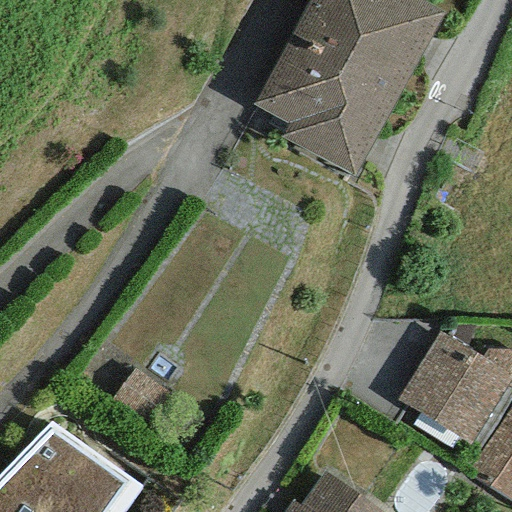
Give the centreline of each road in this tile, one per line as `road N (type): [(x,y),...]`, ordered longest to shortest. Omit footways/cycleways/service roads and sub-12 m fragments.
road 1 (residential): [(479,0),(348,328),(251,511)]
road 2 (track): [(202,147),(0,408)]
